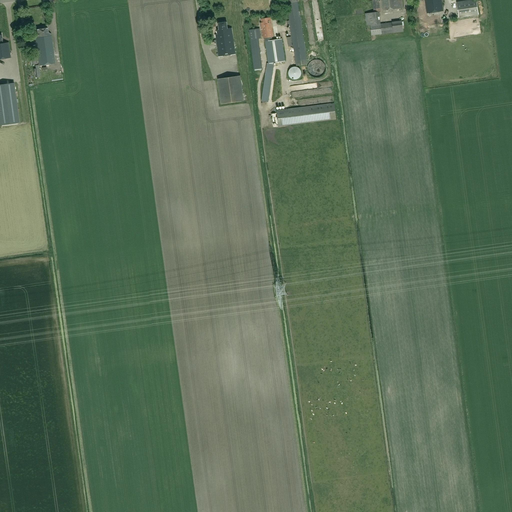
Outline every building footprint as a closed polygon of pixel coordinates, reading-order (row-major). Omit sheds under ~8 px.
[(296,66),(307,64),(296,0),(285,0),(289,21),(286,21),(286,25),(289,25),(296,66)] [(379,0),(372,0),(374,9),(380,8),(379,0)] [(382,0),(383,10),(403,8),(401,0),(382,0)] [(425,0),(427,13),(443,11),(441,0),(425,0)] [(476,0),(472,0),(456,2),(458,17),(478,14),(476,0)] [(318,2),(313,3),(320,42),(325,41),(318,2)] [(365,13),(366,25),(370,25),(371,35),(403,31),(402,21),(380,24),(379,12),(365,13)] [(261,22),(260,23),(261,28),(262,28),(263,38),(273,37),(272,23),(271,23),(271,18),(261,19),(261,22)] [(215,34),(216,40),(219,56),(235,54),(232,28),(228,28),(227,22),(218,23),(219,30),(217,30),(217,34),(215,34)] [(36,37),(36,41),(36,42),(39,65),(55,63),(51,34),(48,32),(47,28),(37,30),(37,32),(36,33),(37,37),(36,37)] [(260,28),(249,29),(254,69),(262,68),(259,39),(261,38),(260,28)] [(0,59),(11,58),(8,42),(3,43),(2,35),(0,34),(0,59)] [(282,39),(265,41),(269,63),(285,61),(282,39)] [(37,56),(33,56),(33,60),(30,61),(30,65),(38,64),(37,56)] [(309,72),(311,75),(313,77),(316,77),(320,77),(322,75),(324,73),(325,70),(325,67),(325,64),(323,62),(320,60),(318,59),(315,60),(312,61),(309,63),(308,66),(308,69),(309,72)] [(273,64),(267,63),(261,101),(267,102),(273,64)] [(293,67),(292,67),(290,68),(290,69),(289,70),(288,71),(288,72),(288,73),(288,74),(288,75),(289,76),(289,77),(290,78),(290,79),(291,79),(292,79),(292,80),(293,80),(294,80),(295,80),(296,80),(297,80),(298,80),(299,79),(300,78),(301,77),(301,76),(302,75),(302,74),(302,72),(301,71),(301,70),(300,69),(299,68),(298,68),(297,67),(296,67),(295,67),(294,67),(293,67)] [(221,104),(232,103),(243,101),(239,76),(218,79),(221,104)] [(0,84),(0,124),(19,122),(14,82),(0,84)] [(334,103),(277,110),(279,126),(336,119),(334,103)]
